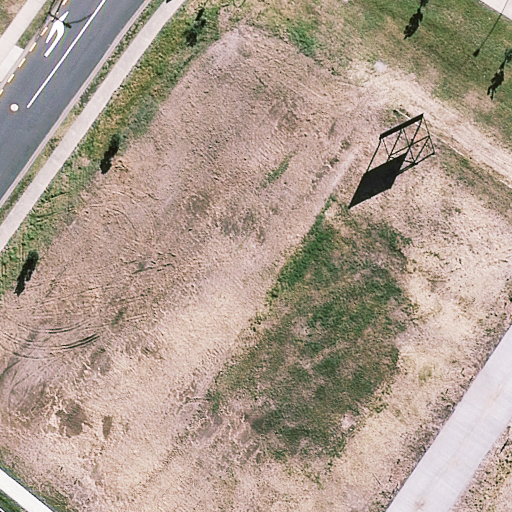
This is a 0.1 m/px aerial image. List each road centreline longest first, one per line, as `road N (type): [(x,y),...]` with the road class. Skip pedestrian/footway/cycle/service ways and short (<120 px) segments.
road 1 (residential): [(0,143),(104,0)]
road 2 (residential): [(428,511),(511,386)]
